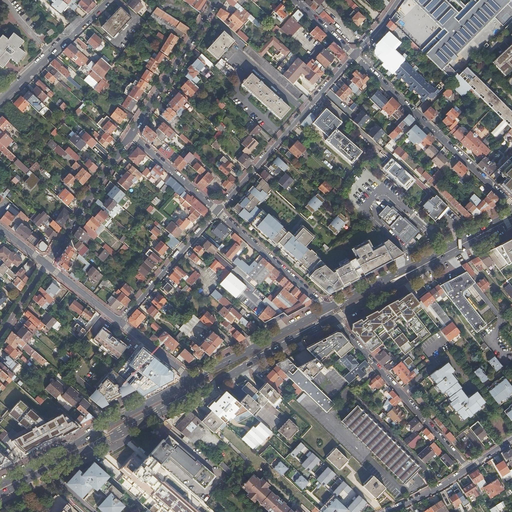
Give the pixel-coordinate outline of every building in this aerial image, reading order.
[(60,14),(68,6),(61,0),(55,0),(55,1),(54,0),(49,0),(49,1),(52,3),(52,2),(53,3),(51,6),(60,14)] [(88,14),(92,10),(81,0),(79,3),(83,6),(81,8),(87,14),(88,14)] [(92,10),(97,5),(90,0),(81,0),(92,10)] [(133,0),(128,6),(136,14),(143,6),(135,0),(133,0)] [(199,0),(195,6),(193,7),(200,12),(208,0),(207,0),(199,0)] [(236,2),(233,0),(226,0),(226,1),(233,7),(234,6),(240,12),(239,13),(237,11),(229,19),(231,22),(229,24),(224,20),(228,14),(220,10),(216,16),(234,32),(247,18),(257,27),(260,24),(236,2)] [(312,0),(319,6),(324,0),(304,0),(303,1),(304,2),(315,12),(316,11),(318,13),(321,10),(323,8),(320,5),(316,10),(315,9),(316,8),(308,0),(312,0)] [(354,10),(357,6),(350,0),(346,0),(346,1),(349,5),(354,10)] [(420,51),(421,51),(430,60),(432,62),(450,80),(456,74),(458,76),(458,75),(456,73),(447,64),(452,59),(453,60),(453,59),(454,57),(455,58),(457,55),(472,40),(475,37),(475,36),(478,34),(482,30),(481,30),(483,29),(487,25),(487,24),(489,22),(490,23),(494,18),(501,11),(501,10),(510,1),(509,0),(469,0),(464,5),(458,0),(410,0),(441,30),(420,51)] [(501,11),(494,18),(505,29),(511,21),(511,14),(511,13),(511,3),(510,1),(501,10),(501,11)] [(284,8),(280,4),(273,12),(278,17),(277,18),(281,22),(287,16),(283,12),(285,11),(283,9),(284,8)] [(113,37),(126,24),(131,18),(120,7),(114,13),(101,27),(113,37)] [(146,22),(149,17),(154,11),(149,7),(141,18),(146,22)] [(149,17),(153,20),(156,15),(161,18),(165,13),(157,8),(154,11),(149,17)] [(298,10),(291,17),(297,22),(303,15),(300,12),(298,10)] [(365,19),(357,12),(356,14),(353,11),(348,16),(351,19),(350,20),(357,26),(365,19)] [(153,20),(180,38),(183,33),(176,28),(176,27),(175,26),(176,25),(177,25),(179,22),(165,13),(161,18),(156,15),(153,20)] [(325,17),(330,22),(331,22),(333,20),(327,13),(324,16),(325,17)] [(391,18),(390,20),(394,24),(400,18),(398,15),(393,20),(391,18)] [(291,17),(281,28),(290,37),(301,25),(297,22),(291,17)] [(394,24),(390,20),(388,23),(386,26),(401,40),(405,36),(394,24)] [(183,33),(186,35),(190,29),(179,22),(177,25),(176,25),(175,26),(176,27),(176,28),(183,33)] [(272,32),(275,35),(280,29),(277,26),(272,32)] [(311,31),(309,33),(313,37),(314,36),(317,38),(320,41),(326,36),(316,27),(315,27),(311,31)] [(236,34),(245,42),(248,38),(239,30),(236,34)] [(0,66),(2,68),(10,58),(17,64),(25,53),(18,47),(23,41),(13,32),(7,39),(2,34),(0,36),(0,66)] [(207,50),(218,59),(225,51),(225,52),(226,52),(228,50),(227,50),(234,41),(224,32),(207,50)] [(87,41),(95,49),(103,41),(94,33),(87,41)] [(166,42),(173,47),(178,38),(171,34),(168,39),(158,33),(156,36),(166,42)] [(511,43),(509,47),(507,48),(503,44),(500,47),(500,46),(500,47),(503,50),(502,51),(498,47),(503,52),(494,61),(497,64),(495,66),(503,73),(506,70),(508,71),(511,67),(511,33),(511,34),(511,43)] [(398,43),(389,34),(375,50),(375,51),(375,52),(375,53),(375,54),(375,55),(376,56),(385,64),(383,65),(383,66),(385,68),(386,68),(388,66),(397,76),(396,77),(396,78),(398,80),(399,80),(400,78),(410,87),(408,89),(408,90),(410,91),(411,91),(413,90),(422,99),(420,100),(420,101),(422,103),(423,102),(428,97),(429,99),(432,99),(439,91),(435,87),(434,89),(415,71),(412,69),(394,51),(393,52),(391,51),(398,43)] [(273,35),(257,53),(260,55),(261,57),(272,45),(287,57),(276,69),(292,84),(296,80),(300,75),(301,73),(305,77),(312,84),(314,82),(318,86),(323,80),(320,78),(319,77),(306,66),(304,63),(303,62),(273,35)] [(84,49),(87,46),(77,38),(75,40),(81,45),(80,46),(84,49)] [(507,48),(509,47),(504,41),(498,47),(502,51),(503,50),(500,47),(500,46),(500,47),(503,44),(507,48)] [(167,56),(173,47),(166,42),(160,51),(167,56)] [(322,66),(324,65),(326,67),(335,57),(326,49),(325,48),(319,42),(317,44),(318,46),(319,46),(322,50),(316,57),(315,58),(317,59),(316,60),(322,66)] [(326,49),(335,57),(338,59),(340,61),(342,59),(344,56),(344,53),(332,42),(326,49)] [(409,45),(418,54),(421,51),(420,51),(412,42),(409,45)] [(83,63),(102,79),(109,69),(111,67),(110,65),(101,58),(98,61),(95,65),(90,61),(90,62),(86,58),(75,49),(73,47),(70,44),(66,48),(82,62),(83,63)] [(299,99),(303,103),(308,98),(303,94),(303,95),(248,46),(243,51),(298,100),(299,99)] [(312,54),(316,57),(322,50),(319,46),(312,54)] [(66,48),(62,52),(70,59),(72,58),(75,60),(80,64),(82,62),(66,48)] [(151,58),(160,63),(164,56),(159,52),(156,56),(153,54),(151,58)] [(98,61),(101,58),(95,53),(92,55),(98,61)] [(208,68),(212,63),(201,54),(190,65),(198,72),(205,65),(208,68)] [(145,67),(153,73),(160,63),(151,58),(147,55),(144,61),(147,63),(145,67)] [(70,73),(54,60),(50,64),(54,68),(62,75),(66,78),(67,77),(70,73)] [(310,62),(306,66),(319,77),(322,73),(321,71),(319,70),(322,66),(316,60),(315,60),(314,62),(312,60),(310,62)] [(99,83),(102,79),(83,63),(82,64),(83,65),(82,66),(86,70),(85,71),(89,74),(89,75),(99,83)] [(188,79),(190,81),(195,76),(198,72),(190,65),(187,69),(189,71),(185,76),(188,79)] [(49,73),(56,79),(57,80),(62,75),(54,68),(49,73)] [(511,112),(466,68),(458,76),(462,80),(470,88),(473,91),(481,99),(491,108),(502,119),(506,124),(511,128),(511,129),(511,112)] [(44,69),(42,71),(46,75),(44,77),(51,84),(56,79),(49,73),(44,69)] [(137,77),(147,83),(153,74),(146,70),(142,76),(137,73),(136,76),(137,77)] [(357,88),(358,89),(362,84),(363,85),(368,79),(364,75),(362,77),(356,71),(352,74),(354,76),(350,81),(357,88)] [(241,84),(280,120),(290,109),(281,101),(282,101),(279,98),(279,99),(262,84),(263,83),(260,81),(260,82),(251,74),(241,84)] [(462,80),(458,76),(456,74),(450,80),(453,83),(451,85),(454,88),(457,85),(458,85),(462,80)] [(199,79),(195,76),(190,81),(194,84),(199,79)] [(143,91),(144,92),(146,88),(146,87),(148,84),(147,83),(137,77),(132,84),(135,86),(143,92),(143,91)] [(71,78),(69,81),(79,89),(82,86),(71,78)] [(94,89),(98,92),(104,85),(106,87),(109,84),(106,82),(102,79),(99,83),(94,89)] [(187,93),(190,96),(197,88),(194,84),(190,81),(188,79),(181,88),(184,91),(183,92),(184,93),(186,94),(187,93)] [(49,98),(54,94),(50,91),(47,87),(39,80),(35,84),(41,89),(43,91),(44,90),(46,88),(47,89),(49,92),(48,93),(46,95),(47,96),(49,98)] [(345,83),(339,90),(346,96),(351,91),(353,93),(353,94),(358,89),(357,88),(350,81),(349,80),(345,83)] [(470,88),(462,80),(458,85),(457,85),(454,88),(462,96),(462,97),(467,91),(470,88)] [(140,96),(143,92),(135,86),(132,84),(127,81),(126,83),(133,88),(128,96),(136,102),(139,97),(140,98),(141,96),(140,96)] [(450,92),(454,88),(451,85),(442,94),(442,95),(441,96),(444,98),(445,97),(446,99),(451,94),(450,92)] [(41,103),(47,96),(46,95),(42,92),(40,90),(37,87),(34,90),(31,93),(41,103)] [(346,96),(339,90),(335,95),(342,101),(346,96)] [(25,95),(22,98),(28,103),(28,104),(38,112),(38,113),(42,109),(45,106),(41,103),(31,93),(28,91),(26,94),(25,95)] [(382,108),(388,101),(377,91),(369,99),(380,110),(382,108)] [(473,91),(471,93),(479,101),(481,99),(473,91)] [(185,111),(186,109),(182,106),(186,100),(182,96),(178,92),(172,99),(180,107),(185,111)] [(13,104),(22,113),(26,108),(25,107),(28,103),(22,98),(20,96),(13,104)] [(130,112),(136,102),(128,96),(125,101),(121,106),(130,112)] [(329,100),(344,114),(347,111),(342,106),(332,97),(329,100)] [(400,106),(392,98),(388,101),(382,108),(390,116),(393,113),(400,106)] [(167,107),(174,113),(180,107),(172,99),(166,106),(167,107)] [(352,111),(356,106),(349,99),(348,101),(350,103),(349,103),(351,106),(349,108),(352,111)] [(2,117),(11,125),(22,113),(13,104),(10,102),(4,107),(8,110),(2,117)] [(64,103),(63,102),(59,107),(63,110),(67,106),(64,103)] [(451,108),(458,114),(459,114),(461,112),(461,111),(454,105),(451,108)] [(409,114),(400,106),(393,113),(399,118),(394,123),(397,126),(402,121),(409,114)] [(119,124),(126,116),(127,115),(123,112),(117,107),(110,117),(119,124)] [(160,115),(169,123),(176,115),(174,113),(167,107),(160,115)] [(180,107),(174,113),(176,115),(179,117),(185,111),(180,107)] [(437,114),(430,107),(423,114),(430,120),(437,114)] [(458,114),(451,108),(445,114),(447,116),(446,117),(445,117),(445,118),(442,121),(447,125),(447,126),(446,128),(448,131),(449,131),(450,129),(451,129),(458,121),(455,117),(458,114)] [(325,140),(351,163),(361,152),(335,129),(341,123),(326,109),(313,123),(328,137),(325,140)] [(124,110),(123,112),(127,115),(126,116),(131,120),(134,116),(124,110)] [(361,111),(352,121),(359,128),(364,123),(369,118),(361,111)] [(409,114),(402,121),(405,124),(408,127),(411,124),(411,123),(415,120),(409,114)] [(97,124),(105,132),(109,135),(118,126),(107,116),(103,119),(102,118),(97,124)] [(0,128),(1,129),(7,135),(14,128),(11,125),(2,117),(0,118),(0,128)] [(495,136),(506,124),(502,119),(491,132),(495,136)] [(254,122),(245,131),(249,134),(252,137),(255,134),(256,132),(257,133),(261,129),(254,122)] [(167,137),(170,140),(176,134),(163,123),(160,126),(158,129),(153,133),(157,136),(163,141),(167,137)] [(216,127),(221,132),(224,129),(219,124),(216,127)] [(415,124),(410,129),(407,132),(410,135),(412,133),(414,134),(420,128),(415,124)] [(376,125),(367,135),(375,142),(380,137),(379,137),(384,132),(376,125)] [(451,131),(450,132),(453,134),(460,141),(464,137),(466,135),(469,132),(467,130),(463,131),(459,128),(456,125),(451,131)] [(141,137),(150,144),(157,136),(153,133),(145,126),(141,132),(141,137)] [(399,136),(398,135),(399,134),(398,133),(401,130),(400,129),(397,126),(388,136),(394,142),(396,139),(399,136)] [(214,137),(216,139),(218,138),(220,136),(222,133),(221,132),(216,127),(215,128),(218,132),(214,137)] [(511,129),(511,128),(508,131),(511,135),(511,150),(506,155),(507,156),(501,161),(504,164),(508,160),(508,159),(509,159),(511,155),(511,129)] [(98,142),(105,147),(108,144),(101,137),(95,131),(92,134),(99,141),(98,142)] [(476,137),(472,134),(469,131),(469,132),(466,135),(464,137),(460,141),(469,150),(470,149),(472,152),(481,143),(481,142),(476,137)] [(85,133),(80,138),(86,143),(90,147),(91,148),(94,145),(96,142),(95,141),(86,132),(85,133)] [(101,137),(108,144),(109,144),(110,143),(110,142),(113,139),(109,135),(105,132),(101,137)] [(68,140),(80,150),(86,143),(80,138),(75,133),(70,139),(68,140)] [(422,151),(423,152),(424,151),(430,145),(435,139),(429,133),(418,144),(417,145),(423,150),(422,151)] [(179,137),(192,149),(194,147),(195,146),(181,134),(179,137)] [(244,153),(247,156),(250,152),(258,143),(252,137),(249,134),(245,138),(245,140),(243,141),(241,144),(245,147),(242,151),(244,153)] [(401,143),(398,146),(399,146),(403,151),(405,153),(415,143),(407,136),(401,143)] [(216,139),(211,145),(216,150),(220,145),(217,142),(218,141),(216,139)] [(74,178),(77,180),(82,185),(90,176),(75,162),(64,151),(52,140),(48,145),(60,156),(61,156),(61,157),(64,159),(64,158),(67,162),(70,159),(74,163),(72,166),(71,167),(74,170),(76,168),(77,169),(79,171),(74,178)] [(298,158),(298,157),(305,149),(297,141),(292,147),(289,150),(298,158)] [(384,148),(385,147),(379,141),(376,143),(383,149),(384,148)] [(12,162),(16,158),(0,143),(0,150),(11,161),(12,162)] [(484,157),(490,151),(485,146),(481,143),(472,152),(481,160),(484,157)] [(430,145),(424,151),(432,159),(439,153),(430,145)] [(64,151),(75,162),(79,158),(66,146),(63,149),(65,150),(64,151)] [(403,151),(399,146),(394,151),(395,153),(398,155),(403,151)] [(165,151),(170,156),(174,152),(168,147),(165,151)] [(129,157),(137,165),(146,155),(137,148),(135,150),(134,152),(129,157)] [(158,151),(167,159),(170,156),(160,148),(158,151)] [(183,158),(188,151),(185,149),(179,155),(183,158)] [(235,159),(237,161),(244,153),(242,151),(235,159)] [(288,151),(285,155),(291,160),(294,156),(288,151)] [(403,151),(398,155),(403,160),(407,155),(405,153),(403,151)] [(182,159),(186,163),(187,163),(193,156),(192,155),(190,154),(189,152),(182,159)] [(195,152),(193,154),(195,155),(194,156),(200,162),(203,159),(198,154),(195,152)] [(237,161),(246,169),(249,165),(253,161),(247,156),(244,153),(237,161)] [(439,153),(432,159),(431,161),(439,169),(447,161),(439,153)] [(186,163),(182,159),(179,156),(172,164),(180,170),(186,163)] [(232,165),(223,156),(219,160),(219,162),(217,162),(216,164),(216,166),(219,168),(226,175),(230,171),(228,170),(232,165)] [(489,162),(484,157),(481,160),(477,165),(488,175),(495,168),(494,166),(495,165),(494,163),(495,162),(492,160),(489,162)] [(270,166),(268,168),(273,173),(278,167),(283,171),(288,166),(279,158),(278,158),(273,163),(274,163),(271,166),(270,166)] [(14,163),(26,173),(29,170),(28,170),(17,159),(14,163)] [(84,165),(93,172),(97,167),(89,160),(84,165)] [(389,173),(386,177),(397,187),(401,183),(403,186),(404,185),(407,188),(413,181),(403,172),(403,171),(403,170),(402,170),(401,170),(391,161),(387,165),(385,168),(387,170),(387,171),(389,173)] [(452,169),(461,177),(463,175),(468,170),(459,161),(452,169)] [(29,170),(33,174),(40,166),(36,162),(28,170),(29,170)] [(196,185),(202,190),(212,178),(212,177),(207,172),(206,173),(204,171),(204,170),(196,163),(192,168),(199,175),(202,178),(196,185)] [(136,179),(137,181),(142,175),(129,164),(124,169),(127,172),(134,177),(136,179)] [(154,166),(150,171),(149,172),(157,178),(164,171),(156,164),(154,166)] [(511,166),(509,164),(501,173),(504,176),(508,180),(509,180),(511,176),(511,166)] [(469,220),(473,218),(473,217),(469,214),(441,186),(437,183),(431,177),(423,169),(422,169),(422,168),(420,167),(417,171),(438,191),(462,213),(461,214),(462,216),(463,217),(464,216),(469,220)] [(501,173),(497,169),(494,173),(501,179),(504,176),(501,173)] [(26,173),(25,174),(43,190),(45,187),(47,189),(48,188),(33,174),(29,170),(26,173)] [(41,173),(48,179),(51,176),(44,170),(41,173)] [(261,174),(259,176),(267,183),(268,185),(269,184),(273,179),(274,179),(271,176),(264,170),(261,174)] [(437,171),(431,177),(437,183),(443,177),(444,177),(437,171)] [(126,190),(132,183),(130,181),(134,177),(127,172),(126,172),(127,173),(124,176),(122,178),(118,183),(126,190)] [(65,189),(72,195),(75,192),(70,187),(77,180),(74,178),(69,173),(62,181),(64,183),(62,186),(64,188),(65,189)] [(286,174),(278,183),(285,189),(293,181),(286,174)] [(193,182),(196,185),(202,178),(199,175),(193,182)] [(461,177),(458,180),(466,187),(470,182),(463,175),(461,177)] [(177,194),(180,196),(183,192),(185,190),(170,176),(164,183),(175,193),(177,194)] [(227,180),(232,184),(235,181),(230,176),(227,180)] [(404,254),(388,240),(386,242),(373,249),(368,240),(354,248),(353,247),(352,248),(352,249),(351,249),(356,258),(355,259),(349,262),(348,259),(339,264),(340,266),(339,266),(340,267),(334,270),(335,272),(333,273),(331,272),(332,271),(319,260),(314,256),(316,254),(311,250),(309,251),(305,247),(314,236),(302,225),(296,233),(297,234),(294,238),(292,236),(288,232),(287,232),(286,234),(281,229),(282,228),(282,227),(268,214),(266,216),(255,207),(260,202),(261,203),(268,195),(267,195),(273,188),(269,184),(268,185),(267,183),(260,177),(256,181),(257,182),(253,187),(252,186),(248,191),(249,192),(245,197),(244,196),(237,203),(233,208),(238,213),(237,214),(244,220),(245,219),(250,223),(255,228),(254,229),(258,233),(259,231),(266,238),(265,239),(269,242),(270,241),(275,246),(277,244),(281,248),(282,248),(284,250),(283,252),(293,260),(294,259),(297,261),(301,265),(300,267),(307,274),(306,275),(328,295),(343,287),(342,286),(349,282),(349,283),(358,279),(357,278),(363,275),(363,274),(364,275),(366,274),(371,272),(370,271),(377,268),(382,266),(388,263),(390,261),(396,258),(397,258),(404,254)] [(443,177),(437,183),(441,186),(447,180),(446,179),(443,177)] [(335,189),(337,191),(345,183),(340,178),(337,181),(339,183),(334,188),(335,189)] [(222,185),(227,190),(232,184),(227,180),(226,179),(222,185)] [(156,187),(159,190),(164,183),(161,180),(156,187)] [(511,192),(511,183),(509,180),(508,180),(501,187),(509,195),(511,192)] [(18,181),(15,185),(27,196),(31,192),(19,181),(18,181)] [(318,188),(325,195),(332,188),(324,181),(318,188)] [(160,190),(163,193),(168,187),(164,184),(160,190)] [(110,197),(117,203),(125,194),(115,186),(107,195),(110,197)] [(58,197),(65,189),(64,188),(57,196),(58,197)] [(71,201),(76,205),(78,201),(72,195),(65,189),(58,197),(67,205),(71,201)] [(437,192),(461,214),(462,213),(438,191),(437,192)] [(468,200),(482,213),(496,205),(494,204),(499,199),(491,191),(490,192),(488,193),(488,194),(486,192),(484,195),(487,197),(483,200),(482,199),(480,201),(473,195),(468,200)] [(181,198),(200,214),(203,217),(205,215),(207,213),(207,209),(192,196),(190,198),(183,192),(180,196),(181,198)] [(305,207),(312,214),(325,200),(318,193),(315,197),(314,196),(307,204),(308,204),(305,207)] [(438,219),(448,208),(435,195),(433,198),(432,197),(431,197),(428,200),(431,202),(430,203),(432,204),(430,206),(426,202),(421,208),(435,221),(438,219)] [(110,211),(117,203),(110,197),(103,206),(110,211)] [(151,202),(155,206),(159,201),(156,197),(151,202)] [(189,216),(195,221),(200,214),(181,198),(179,200),(183,203),(181,205),(186,209),(191,214),(190,216),(189,216)] [(469,214),(473,217),(482,213),(468,200),(464,204),(465,204),(463,206),(470,213),(469,214)] [(11,229),(15,232),(26,217),(13,204),(11,207),(0,220),(8,226),(8,225),(12,221),(13,222),(15,224),(11,229)] [(51,219),(61,228),(70,214),(59,205),(55,208),(58,211),(51,219)] [(100,207),(108,214),(110,211),(103,206),(102,205),(100,207)] [(150,205),(145,210),(149,213),(154,208),(150,205)] [(387,205),(378,215),(383,219),(382,220),(384,222),(383,222),(385,223),(393,230),(394,232),(406,242),(417,231),(393,208),(392,209),(387,205)] [(94,218),(101,224),(108,217),(106,215),(107,214),(104,212),(103,213),(101,211),(94,218)] [(49,224),(58,232),(61,228),(51,219),(43,212),(41,215),(39,214),(37,216),(45,223),(48,220),(51,223),(49,224)] [(327,227),(335,234),(337,230),(338,231),(345,223),(344,223),(347,220),(340,213),(327,227)] [(45,234),(52,241),(57,234),(48,226),(45,223),(37,216),(35,214),(30,220),(37,226),(40,223),(48,230),(45,234)] [(23,238),(26,240),(28,237),(32,232),(22,225),(25,220),(27,222),(29,219),(26,217),(15,232),(23,238)] [(95,230),(98,233),(104,227),(101,224),(94,218),(93,217),(86,224),(94,231),(95,230)] [(175,224),(182,231),(190,222),(187,219),(186,218),(183,222),(179,219),(175,224)] [(169,233),(176,239),(182,231),(175,224),(172,222),(165,230),(169,233)] [(222,241),(229,234),(227,232),(229,230),(220,223),(216,228),(215,228),(212,231),(213,232),(212,233),(214,235),(215,234),(221,239),(220,239),(222,241)] [(93,239),(104,227),(98,233),(95,230),(94,231),(86,224),(82,229),(87,234),(93,239)] [(79,241),(82,243),(87,234),(82,229),(79,227),(74,236),(79,241)] [(150,232),(153,234),(156,237),(161,232),(159,231),(155,228),(155,227),(150,232)] [(178,241),(176,239),(169,233),(168,234),(169,235),(168,237),(172,240),(168,245),(172,249),(178,241)] [(231,237),(237,242),(240,238),(234,233),(231,237)] [(481,255),(477,257),(483,263),(483,264),(486,267),(491,263),(492,265),(494,264),(499,270),(511,260),(511,238),(498,246),(489,251),(481,255)] [(41,253),(45,252),(48,247),(40,240),(38,242),(36,241),(33,245),(35,246),(34,247),(41,253)] [(237,273),(256,289),(259,285),(248,275),(237,266),(235,269),(234,269),(216,253),(218,250),(217,249),(213,246),(207,241),(207,240),(203,244),(233,269),(237,273)] [(224,252),(223,254),(230,260),(240,248),(243,251),(248,245),(242,240),(239,244),(237,245),(235,244),(226,254),(224,252)] [(12,283),(20,291),(25,283),(15,274),(8,268),(4,263),(0,266),(0,243),(1,243),(0,241),(0,273),(2,275),(5,272),(14,281),(12,283)] [(88,249),(82,243),(79,241),(74,247),(79,252),(78,253),(79,254),(84,259),(87,256),(84,253),(88,249)] [(150,250),(159,258),(168,247),(161,241),(155,249),(152,247),(150,250)] [(230,273),(233,269),(203,244),(200,247),(205,251),(212,257),(216,260),(219,263),(224,267),(230,273)] [(4,263),(8,268),(12,262),(14,264),(17,267),(22,261),(19,259),(19,258),(15,255),(15,254),(12,252),(12,253),(3,246),(2,248),(0,245),(0,257),(4,262),(4,263)] [(58,265),(66,272),(73,263),(69,261),(70,259),(69,258),(74,250),(68,245),(57,262),(58,265)] [(102,262),(109,254),(107,252),(106,251),(105,250),(100,246),(93,253),(102,262)] [(193,250),(200,256),(205,251),(200,247),(199,246),(197,247),(196,247),(193,250)] [(230,260),(233,263),(237,258),(238,257),(241,254),(243,251),(240,248),(230,260)] [(160,259),(159,258),(150,250),(149,249),(145,254),(146,255),(156,264),(157,265),(158,262),(160,259)] [(71,276),(77,281),(91,265),(84,259),(79,254),(77,257),(86,266),(78,276),(76,276),(72,273),(71,276)] [(202,263),(205,267),(206,265),(193,254),(189,258),(197,265),(198,264),(200,265),(202,263)] [(144,263),(151,269),(156,264),(146,255),(142,260),(144,262),(144,263)] [(237,266),(248,275),(262,258),(260,256),(254,262),(249,267),(241,260),(240,261),(237,258),(233,263),(236,266),(237,266)] [(223,280),(230,273),(224,267),(219,263),(216,260),(212,257),(209,260),(212,263),(213,261),(214,262),(213,263),(216,266),(217,265),(222,270),(223,271),(225,272),(220,277),(223,280)] [(476,258),(474,259),(479,265),(483,263),(477,257),(476,258)] [(248,275),(259,285),(264,280),(267,276),(274,268),(262,258),(248,275)] [(472,260),(470,261),(478,271),(482,269),(479,265),(474,259),(472,260)] [(138,270),(145,276),(151,269),(144,263),(138,270)] [(474,274),(466,263),(461,265),(465,270),(466,272),(471,277),(473,280),(475,283),(482,292),(489,286),(489,287),(490,286),(484,278),(479,282),(476,279),(476,277),(474,274)] [(181,277),(191,285),(195,281),(201,276),(191,268),(191,269),(195,272),(189,278),(175,266),(172,269),(174,271),(181,277)] [(15,274),(25,283),(28,278),(23,274),(26,272),(21,267),(15,274)] [(94,279),(97,281),(102,275),(93,267),(87,274),(93,279),(94,279)] [(267,276),(264,280),(265,281),(268,277),(273,280),(269,284),(270,285),(274,282),(275,280),(280,274),(274,268),(267,276)] [(175,283),(181,277),(174,271),(169,277),(175,283)] [(134,276),(142,282),(146,278),(138,272),(134,276)] [(471,277),(466,272),(439,286),(446,295),(455,305),(476,333),(486,325),(463,295),(463,292),(475,283),(473,280),(471,277)] [(247,287),(233,275),(230,273),(223,280),(220,285),(235,298),(242,290),(244,291),(247,287)] [(282,286),(277,292),(279,294),(284,288),(286,290),(291,284),(280,274),(275,280),(282,286)] [(511,276),(507,280),(509,284),(503,288),(506,292),(506,293),(511,300),(511,276)] [(166,295),(172,288),(165,281),(159,289),(166,295)] [(46,291),(51,296),(52,297),(59,288),(52,283),(46,291)] [(121,289),(128,296),(131,292),(129,291),(131,289),(125,284),(121,289)] [(439,286),(438,285),(433,288),(440,296),(441,298),(446,295),(439,286)] [(46,291),(40,287),(38,290),(41,293),(44,295),(42,297),(39,295),(39,294),(37,297),(35,295),(33,299),(41,307),(44,310),(54,299),(52,297),(51,296),(46,291)] [(293,296),(299,290),(295,287),(290,293),(293,296)] [(279,294),(275,299),(272,302),(284,313),(287,316),(292,313),(300,309),(305,307),(293,296),(290,293),(288,292),(286,290),(284,288),(279,294)] [(440,296),(433,288),(428,292),(434,299),(437,296),(438,297),(440,296)] [(120,303),(124,307),(127,303),(130,300),(127,297),(120,291),(119,290),(116,293),(120,296),(116,300),(120,303)] [(215,290),(210,295),(224,307),(229,312),(235,317),(236,319),(238,321),(239,321),(238,321),(246,327),(247,326),(252,331),(256,327),(250,322),(249,323),(245,319),(246,318),(243,316),(246,312),(243,309),(239,313),(236,311),(236,310),(235,309),(234,309),(230,306),(232,305),(215,290)] [(293,296),(305,307),(310,304),(310,300),(299,290),(293,296)] [(137,291),(132,299),(136,301),(141,294),(137,291)] [(429,304),(434,300),(434,299),(428,292),(419,298),(417,301),(423,308),(423,309),(426,307),(429,304)] [(430,334),(415,314),(423,308),(417,301),(410,293),(352,324),(351,330),(371,352),(382,343),(376,336),(384,329),(404,355),(430,334)] [(107,305),(114,310),(120,303),(116,300),(116,299),(113,302),(111,300),(113,297),(111,295),(107,300),(110,302),(107,305)] [(153,307),(157,311),(166,301),(159,295),(156,299),(155,298),(152,302),(155,305),(153,307)] [(267,298),(266,298),(263,301),(268,306),(279,315),(284,313),(272,302),(267,298)] [(81,314),(85,309),(74,300),(69,306),(80,315),(81,314)] [(446,326),(452,322),(436,302),(435,301),(434,300),(429,304),(446,326)] [(161,312),(167,314),(171,305),(166,303),(161,312)] [(152,317),(158,311),(157,311),(153,307),(152,306),(147,312),(152,317)] [(264,323),(279,315),(268,306),(258,318),(264,323)] [(224,307),(218,313),(223,318),(224,318),(225,320),(229,323),(235,317),(229,312),(224,307)] [(130,322),(136,327),(145,317),(139,311),(140,309),(138,308),(133,314),(129,318),(130,322)] [(94,324),(98,319),(85,309),(81,314),(94,324)] [(29,317),(27,319),(28,320),(38,329),(39,330),(44,324),(41,322),(28,310),(25,314),(29,317)] [(206,311),(198,319),(199,320),(207,311),(206,311)] [(199,320),(207,328),(215,319),(207,311),(199,320)] [(49,313),(41,322),(44,324),(49,329),(52,326),(56,329),(61,324),(49,313)] [(181,331),(184,334),(198,319),(192,314),(180,328),(178,329),(181,331)] [(232,336),(238,342),(240,341),(245,339),(240,334),(231,325),(229,324),(229,323),(225,320),(224,318),(220,323),(222,324),(221,324),(229,331),(228,332),(230,334),(231,333),(233,335),(232,336)] [(28,320),(23,326),(33,335),(38,329),(28,320)] [(151,326),(156,331),(159,327),(154,322),(151,326)] [(460,332),(452,322),(446,326),(441,331),(448,341),(460,332)] [(30,338),(33,335),(23,326),(20,329),(19,328),(17,331),(18,332),(16,334),(26,343),(26,342),(29,342),(31,340),(31,338),(30,338)] [(108,337),(111,333),(103,327),(94,339),(102,345),(100,347),(109,354),(110,352),(118,358),(128,346),(120,340),(116,344),(115,343),(117,340),(112,336),(110,339),(108,337)] [(158,339),(165,345),(172,337),(159,327),(156,331),(150,338),(155,342),(158,339)] [(8,336),(5,341),(18,352),(21,355),(23,353),(16,348),(19,343),(22,346),(21,347),(43,365),(47,361),(26,343),(16,334),(12,331),(8,336)] [(204,352),(208,356),(222,341),(212,332),(198,347),(204,352)] [(333,350),(340,358),(345,354),(353,347),(340,333),(336,332),(306,348),(315,358),(318,361),(323,356),(325,358),(333,350)] [(120,340),(111,333),(108,337),(110,339),(112,336),(117,340),(115,343),(116,344),(120,340)] [(172,351),(179,344),(176,342),(173,339),(172,337),(165,345),(172,351)] [(102,345),(94,339),(92,340),(100,347),(102,345)] [(4,350),(13,358),(18,352),(5,341),(3,344),(7,347),(4,350)] [(201,355),(204,352),(198,347),(195,344),(193,342),(189,346),(196,351),(193,354),(198,359),(202,355),(201,355)] [(371,352),(374,356),(377,353),(380,350),(378,348),(379,347),(383,344),(382,343),(371,352)] [(176,375),(139,345),(117,373),(135,390),(142,396),(176,378),(176,375)] [(194,357),(184,349),(179,355),(188,363),(194,357)] [(374,356),(378,361),(387,353),(384,350),(383,351),(378,354),(377,353),(374,356)] [(378,361),(382,365),(385,362),(387,361),(391,357),(389,356),(391,354),(389,352),(387,353),(378,361)] [(60,358),(67,364),(72,358),(69,357),(65,353),(60,358)] [(12,372),(19,363),(15,360),(7,354),(3,358),(5,360),(2,364),(12,372)] [(348,356),(345,354),(340,358),(337,361),(341,365),(343,363),(350,371),(356,365),(358,364),(349,355),(348,356)] [(408,356),(401,363),(400,362),(393,369),(405,384),(417,374),(418,373),(414,368),(413,369),(409,365),(413,362),(408,356)] [(496,371),(502,366),(494,356),(487,361),(496,371)] [(303,390),(327,413),(335,404),(309,380),(297,367),(287,358),(282,361),(275,364),(277,366),(287,376),(295,384),(302,391),(303,390)] [(309,380),(323,366),(319,363),(318,361),(315,358),(297,367),(309,380)] [(24,361),(36,372),(38,369),(33,365),(30,362),(26,359),(24,361)] [(356,365),(350,371),(343,377),(349,383),(357,375),(358,377),(360,379),(366,373),(363,370),(369,365),(364,360),(357,366),(356,365)] [(384,367),(387,370),(394,363),(392,361),(389,363),(384,367)] [(1,363),(0,363),(0,369),(12,379),(13,380),(17,376),(12,372),(2,364),(1,363)] [(436,385),(439,390),(442,394),(445,392),(449,398),(448,399),(451,402),(450,403),(449,404),(456,412),(463,420),(467,417),(469,418),(472,416),(471,415),(477,411),(475,410),(485,402),(476,392),(468,399),(460,389),(461,388),(457,383),(457,382),(450,374),(454,371),(448,363),(437,371),(436,371),(430,376),(437,384),(436,385)] [(283,380),(287,376),(277,366),(272,370),(283,380)] [(94,388),(95,389),(99,385),(98,384),(111,368),(110,367),(94,386),(94,388)] [(488,379),(479,367),(472,372),(481,384),(488,379)] [(89,397),(101,408),(109,404),(117,399),(127,394),(135,390),(117,373),(111,368),(98,384),(99,385),(95,389),(89,397)] [(0,388),(1,389),(2,391),(7,386),(5,384),(4,386),(0,382),(0,376),(9,383),(12,379),(0,369),(0,388)] [(283,380),(272,370),(263,379),(267,383),(279,394),(282,391),(277,387),(284,380),(283,380)] [(357,375),(349,383),(350,384),(358,377),(357,375)] [(369,384),(372,387),(375,385),(375,386),(378,389),(385,383),(377,375),(371,380),(372,381),(369,383),(369,384)] [(504,378),(488,391),(499,406),(504,401),(505,402),(506,401),(507,400),(509,399),(510,398),(511,397),(511,396),(511,395),(511,387),(507,382),(504,378)] [(57,380),(54,384),(52,383),(51,383),(45,389),(56,399),(63,391),(60,389),(63,385),(57,380)] [(247,394),(262,408),(268,400),(259,392),(246,380),(242,382),(237,385),(247,394)] [(259,392),(268,400),(272,404),(278,396),(280,395),(279,394),(267,383),(259,392)] [(298,394),(302,391),(295,384),(293,386),(298,390),(296,392),(298,394)] [(97,420),(86,410),(90,404),(83,398),(81,401),(79,399),(80,398),(78,396),(79,394),(79,393),(71,386),(62,396),(73,406),(74,406),(77,408),(76,408),(84,415),(83,417),(80,414),(75,420),(83,427),(89,424),(97,420)] [(388,412),(393,407),(395,405),(401,401),(392,391),(390,393),(387,389),(386,390),(386,391),(384,393),(384,394),(388,398),(383,406),(386,409),(387,412),(388,412)] [(226,391),(211,399),(216,404),(210,409),(211,410),(225,423),(247,410),(239,403),(226,391)] [(303,393),(296,400),(299,402),(305,395),(303,393)] [(247,410),(252,414),(255,410),(257,413),(262,408),(247,394),(239,403),(247,410)] [(39,396),(35,400),(41,405),(44,400),(39,396)] [(278,396),(272,404),(276,407),(282,400),(278,396)] [(419,396),(414,400),(418,406),(421,404),(424,402),(419,396)] [(28,456),(83,427),(75,420),(65,412),(46,422),(32,409),(31,410),(26,405),(27,404),(22,400),(19,402),(12,409),(13,410),(10,413),(15,417),(16,416),(21,421),(20,422),(31,431),(12,441),(28,456)] [(388,412),(387,413),(394,421),(396,419),(399,422),(405,416),(395,405),(393,407),(388,412)] [(343,423),(409,487),(415,481),(410,477),(420,467),(358,406),(343,423)] [(200,421),(189,410),(179,415),(166,420),(193,444),(205,431),(197,425),(200,421)] [(206,416),(219,427),(222,430),(226,425),(225,423),(215,414),(211,410),(206,416)] [(215,430),(215,431),(219,427),(206,416),(202,420),(209,425),(215,430)] [(418,435),(418,434),(416,432),(422,426),(415,418),(409,424),(412,428),(411,429),(411,431),(413,433),(407,439),(410,442),(418,435)] [(278,431),(288,439),(298,428),(289,419),(278,431)] [(202,420),(200,421),(213,432),(215,430),(209,425),(202,420)] [(448,438),(451,442),(455,439),(439,420),(437,422),(439,424),(438,425),(442,430),(441,431),(442,432),(443,432),(448,438)] [(271,432),(260,422),(255,428),(253,426),(242,439),(253,449),(258,443),(260,444),(271,432)] [(473,432),(479,440),(487,434),(480,426),(473,432)] [(4,438),(7,441),(8,442),(17,432),(13,429),(9,434),(4,438)] [(427,438),(430,440),(433,437),(426,429),(422,432),(425,436),(427,439),(427,438)] [(0,435),(0,439),(2,441),(5,444),(7,441),(4,438),(9,434),(5,430),(0,435)] [(421,438),(418,435),(410,442),(407,445),(410,449),(422,439),(421,438)] [(168,436),(163,441),(172,449),(166,456),(203,488),(214,475),(168,436)] [(0,471),(14,463),(7,457),(8,455),(7,454),(9,452),(10,453),(12,451),(5,444),(2,441),(0,439),(0,471)] [(160,463),(166,456),(172,449),(163,441),(161,440),(149,454),(160,463)] [(293,451),(289,454),(293,458),(305,446),(300,442),(293,451)] [(435,454),(437,456),(441,452),(433,443),(429,447),(435,454)] [(424,463),(435,454),(429,447),(428,446),(417,456),(424,463)] [(326,459),(339,471),(348,460),(336,449),(326,459)] [(511,451),(511,450),(503,455),(506,460),(507,459),(510,462),(509,462),(511,467),(511,451)] [(320,460),(312,453),(301,465),(309,473),(320,460)] [(439,459),(447,468),(449,467),(453,463),(447,456),(446,457),(444,454),(439,459)] [(141,464),(132,456),(120,470),(123,473),(121,476),(143,495),(145,492),(168,511),(198,511),(196,510),(195,511),(191,508),(187,505),(189,504),(171,488),(170,489),(166,486),(165,487),(157,479),(159,476),(155,472),(161,465),(160,465),(159,464),(149,456),(141,464)] [(273,468),(281,475),(288,468),(280,461),(273,468)] [(503,478),(510,473),(508,470),(503,461),(498,464),(500,466),(497,468),(503,478)] [(221,463),(218,465),(231,476),(237,481),(238,479),(231,473),(232,472),(221,463)] [(97,490),(99,488),(102,484),(106,479),(109,476),(94,464),(89,468),(86,471),(83,474),(82,473),(81,474),(79,476),(77,475),(75,477),(74,476),(74,475),(70,480),(67,483),(69,484),(68,484),(81,497),(84,494),(84,495),(85,494),(87,492),(89,494),(92,491),(89,488),(92,485),(95,488),(97,490)] [(336,475),(328,467),(316,479),(324,487),(336,475)] [(477,469),(468,475),(473,482),(479,493),(480,492),(481,495),(484,494),(482,491),(484,490),(482,487),(486,484),(477,469)] [(294,482),(302,489),(309,482),(301,474),(294,482)] [(299,511),(296,509),(293,511),(285,505),(286,504),(276,495),(275,495),(267,488),(270,485),(262,477),(259,480),(256,477),(255,478),(252,475),(242,486),(245,488),(244,490),(247,493),(245,495),(253,502),(256,499),(265,507),(264,508),(268,511),(299,511)] [(335,475),(327,484),(333,490),(342,482),(335,475)] [(363,487),(376,499),(386,488),(373,476),(363,487)] [(99,488),(104,493),(109,488),(112,485),(106,479),(102,484),(99,488)] [(502,487),(501,486),(497,479),(484,488),(490,498),(504,489),(503,487),(502,487)] [(347,485),(343,481),(331,494),(333,495),(335,497),(347,485)] [(473,482),(462,490),(466,497),(473,493),(476,497),(480,494),(479,493),(473,482)] [(109,488),(104,493),(109,498),(108,499),(106,500),(101,505),(99,506),(102,509),(101,510),(103,511),(118,511),(124,506),(119,501),(121,499),(122,498),(121,497),(123,495),(123,494),(112,485),(109,488)] [(454,491),(456,494),(461,502),(466,511),(467,511),(469,511),(465,506),(469,503),(466,500),(465,500),(458,488),(458,489),(456,489),(454,491)] [(368,504),(357,494),(350,501),(352,503),(347,508),(348,509),(350,511),(351,511),(357,511),(359,510),(361,511),(368,504)] [(452,505),(452,504),(454,507),(455,509),(459,506),(458,505),(461,502),(456,494),(455,495),(454,494),(452,495),(452,496),(449,499),(452,504),(452,505)] [(77,511),(59,495),(57,496),(56,495),(52,499),(54,501),(50,504),(52,506),(48,510),(51,511),(77,511)] [(333,495),(322,507),(324,509),(335,497),(333,495)] [(319,511),(320,511),(345,511),(346,511),(348,509),(347,508),(335,497),(324,509),(322,507),(319,510),(319,511)] [(448,511),(447,510),(441,501),(431,508),(433,511),(448,511)] [(490,509),(490,510),(491,511),(498,511),(505,507),(503,502),(498,505),(498,506),(491,510),(490,509)]
